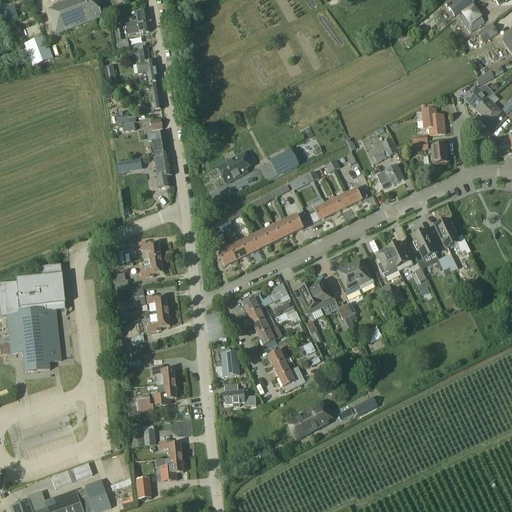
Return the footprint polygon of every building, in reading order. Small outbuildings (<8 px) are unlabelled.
[(95,0),(72,0),(54,7),(64,33),(103,18),(95,0)] [(449,0),(444,5),(456,20),(461,16),(460,15),(480,0),(492,0),(499,7),(505,0),(449,0)] [(469,35),(485,23),(482,19),(483,19),(473,6),(462,15),(463,16),(458,19),(469,35)] [(1,13),(7,27),(18,22),(13,8),(1,13)] [(149,33),(146,13),(136,15),(138,24),(126,26),(128,37),(149,33)] [(484,44),(498,35),(492,26),(478,35),(484,44)] [(511,30),(505,35),(502,42),(511,55),(511,30)] [(120,33),(115,33),(117,52),(129,51),(128,41),(122,42),(122,41),(121,42),(120,33)] [(51,60),(43,39),(25,46),(33,66),(51,60)] [(154,63),(150,64),(148,48),(137,50),(137,51),(129,52),(129,53),(134,52),(136,67),(138,66),(139,76),(142,75),(144,85),(148,85),(157,83),(154,63)] [(108,87),(116,85),(113,67),(105,69),(108,87)] [(491,73),(476,81),(479,88),(494,80),(491,74),(491,73)] [(158,86),(149,87),(152,107),(153,112),(162,111),(161,105),(158,86)] [(476,89),(464,101),(476,113),(487,102),(494,96),(485,88),(479,91),(476,89)] [(511,101),(502,112),(507,117),(511,111),(511,101)] [(487,102),(476,113),(489,126),(501,114),(493,106),(492,107),(487,102)] [(430,137),(445,136),(443,117),(436,117),(436,111),(435,111),(434,106),(426,107),(422,108),(422,112),(424,130),(429,130),(430,137)] [(134,116),(128,117),(128,114),(116,116),(118,126),(136,124),(134,116)] [(161,121),(151,122),(152,133),(162,131),(161,121)] [(148,143),(153,142),(155,157),(168,154),(165,134),(147,137),(148,143)] [(389,158),(397,155),(390,142),(388,143),(383,145),(389,158)] [(414,153),(428,151),(427,143),(413,145),(414,153)] [(432,149),(433,153),(428,153),(429,166),(434,165),(434,166),(448,165),(446,148),(432,149)] [(371,153),(376,164),(386,160),(383,154),(378,157),(376,151),(371,153)] [(292,154),(260,171),(268,184),(299,167),(292,154)] [(356,164),(352,155),(347,157),(351,167),(356,164)] [(154,159),(157,178),(156,178),(159,191),(171,189),(169,178),(172,178),(169,157),(154,159)] [(248,173),(239,157),(217,169),(226,185),(248,173)] [(340,169),(336,162),(327,167),(330,174),(340,169)] [(119,175),(131,173),(129,164),(117,165),(119,175)] [(396,167),(385,173),(377,177),(379,183),(383,191),(392,187),(392,188),(404,182),(396,167)] [(319,180),(315,172),(305,177),(309,185),(319,180)] [(289,192),(287,187),(275,194),(277,198),(289,192)] [(363,202),(363,201),(367,199),(363,191),(359,193),(357,190),(346,195),(352,207),(363,202)] [(264,200),(266,204),(277,198),(275,194),(264,200)] [(335,200),(341,212),(352,207),(346,195),(335,200)] [(252,206),(254,210),(266,204),(264,200),(252,206)] [(325,206),(331,217),(341,212),(335,200),(325,206)] [(331,217),(325,206),(322,201),(311,206),(315,215),(310,217),(314,225),(319,222),(320,223),(331,217)] [(240,212),(243,216),(254,210),(252,206),(240,212)] [(240,212),(229,217),(231,222),(243,216),(240,212)] [(217,224),(220,228),(231,222),(229,217),(217,224)] [(286,222),(292,236),(304,230),(297,217),(286,222)] [(274,228),(281,241),(292,236),(286,222),(274,228)] [(448,222),(435,228),(446,250),(458,245),(463,254),(466,252),(468,256),(471,254),(462,237),(457,240),(454,235),(456,233),(452,226),(450,227),(448,222)] [(209,236),(214,236),(215,238),(223,234),(220,228),(217,224),(213,226),(208,226),(209,236)] [(263,233),(270,247),(281,241),(274,228),(263,233)] [(422,271),(439,263),(438,262),(439,261),(436,255),(426,233),(423,234),(422,232),(415,235),(416,237),(413,239),(415,244),(413,245),(417,252),(419,251),(424,261),(418,264),(421,270),(422,271)] [(252,239),(259,252),(270,247),(263,233),(252,239)] [(241,244),(248,258),(259,252),(252,239),(241,244)] [(149,243),(138,244),(139,252),(143,252),(144,261),(150,260),(150,261),(161,259),(159,244),(150,246),(149,243)] [(230,250),(236,263),(248,258),(241,244),(230,250)] [(388,251),(399,273),(413,266),(405,250),(403,251),(400,245),(388,251)] [(236,263),(230,250),(218,256),(225,269),(236,263)] [(399,273),(388,251),(387,251),(388,252),(378,257),(380,262),(377,264),(384,280),(399,273)] [(124,265),(123,253),(110,254),(112,268),(119,268),(119,266),(124,265)] [(450,256),(444,259),(449,270),(456,267),(450,256)] [(161,259),(150,261),(150,262),(144,262),(145,272),(141,272),(142,280),(154,279),(154,276),(163,275),(161,259)] [(438,262),(443,273),(449,270),(444,259),(439,261),(438,262)] [(349,268),(360,292),(375,285),(366,268),(363,270),(360,264),(354,267),(353,266),(349,268)] [(0,317),(7,317),(19,316),(19,313),(44,311),(44,313),(56,312),(64,311),(60,268),(39,270),(40,279),(14,282),(14,284),(0,285),(0,317)] [(360,292),(349,268),(344,270),(345,272),(339,275),(341,280),(338,282),(346,299),(360,292)] [(422,271),(421,270),(415,274),(420,284),(426,281),(421,271),(422,271)] [(129,292),(128,282),(123,283),(122,276),(109,278),(110,285),(115,284),(116,294),(129,292)] [(312,289),(311,289),(322,311),(323,310),(336,304),(328,288),(325,289),(322,284),(312,289)] [(269,299),(272,305),(280,301),(288,297),(283,286),(273,290),(276,296),(269,299)] [(389,286),(383,289),(388,300),(388,299),(392,307),(403,302),(398,290),(392,292),(389,286)] [(486,286),(476,290),(482,301),(491,296),(486,286)] [(322,311),(311,288),(300,293),(303,300),(300,302),(307,318),(322,311)] [(376,292),(381,303),(388,300),(383,289),(376,292)] [(131,304),(129,294),(119,297),(121,306),(131,304)] [(156,296),(145,298),(146,306),(149,306),(150,313),(157,313),(157,315),(168,313),(166,298),(157,299),(156,296)] [(258,298),(243,306),(248,316),(260,311),(272,305),(269,299),(262,302),(260,297),(258,298)] [(288,297),(280,301),(282,305),(290,301),(288,297)] [(290,308),(288,304),(273,311),(275,315),(290,308)] [(349,318),(355,315),(350,305),(344,308),(349,318)] [(339,310),(338,311),(338,312),(343,321),(349,318),(344,308),(339,310)] [(61,363),(56,312),(44,313),(44,311),(19,313),(19,316),(7,317),(11,356),(23,355),(25,374),(50,372),(49,364),(61,363)] [(260,311),(248,316),(253,327),(265,321),(260,311)] [(168,313),(157,315),(158,325),(148,326),(149,334),(161,333),(161,330),(170,329),(168,313)] [(265,321),(253,327),(259,337),(270,331),(276,329),(270,318),(265,321)] [(306,326),(311,337),(311,336),(317,334),(312,323),(306,326)] [(270,331),(259,337),(264,348),(275,342),(280,340),(277,335),(280,333),(277,328),(276,329),(270,331)] [(295,331),(298,336),(303,334),(301,328),(295,331)] [(365,333),(369,345),(382,339),(378,328),(365,333)] [(144,343),(143,337),(132,339),(133,340),(131,340),(132,345),(144,343)] [(11,355),(10,346),(0,347),(0,350),(1,357),(11,355)] [(273,368),(285,362),(280,351),(268,357),(273,368)] [(225,354),(227,378),(240,377),(237,353),(225,354)] [(318,359),(310,363),(312,367),(320,364),(318,359)] [(130,370),(142,367),(140,360),(128,364),(130,370)] [(285,362),(273,368),(279,378),(290,373),(285,362)] [(328,375),(324,366),(319,368),(321,372),(312,376),(314,382),(328,375)] [(153,377),(157,377),(158,387),(164,386),(164,387),(175,386),(174,371),(165,371),(164,368),(152,369),(153,377)] [(287,388),(289,393),(306,385),(298,369),(290,373),(279,378),(284,389),(287,388)] [(159,397),(155,398),(156,408),(168,407),(167,401),(177,401),(175,386),(164,387),(164,386),(158,387),(159,397)] [(240,405),(245,404),(245,408),(256,407),(255,398),(248,399),(248,392),(225,394),(226,406),(233,405),(234,409),(240,408),(240,405)] [(139,414),(154,413),(154,407),(150,407),(149,398),(136,399),(137,403),(136,403),(137,415),(139,414)] [(374,399),(354,409),(358,418),(373,411),(373,410),(378,408),(374,399)] [(296,442),(328,425),(318,405),(301,414),(302,416),(287,424),(296,442)] [(132,448),(132,450),(156,448),(154,431),(144,432),(143,426),(130,427),(132,448)] [(171,460),(182,459),(181,444),(171,445),(171,442),(159,443),(160,451),(170,450),(171,460)] [(166,468),(160,469),(162,484),(177,482),(176,475),(183,474),(182,459),(171,460),(171,461),(165,461),(166,468)] [(112,487),(113,492),(132,486),(130,480),(112,487)] [(150,480),(135,481),(137,502),(145,501),(152,500),(150,487),(150,480)] [(76,492),(45,503),(41,494),(28,498),(29,502),(11,509),(11,511),(105,511),(112,510),(101,481),(85,487),(86,490),(76,493),(76,492)]
